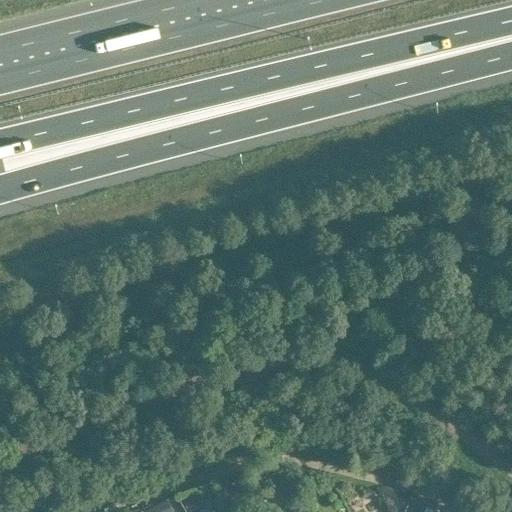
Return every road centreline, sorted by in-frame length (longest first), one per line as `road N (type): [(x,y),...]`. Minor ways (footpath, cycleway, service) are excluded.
road 1 (motorway): [(0,187),(511,31)]
road 2 (motorway): [(0,142),(511,19)]
road 3 (motorway): [(322,0),(0,79)]
